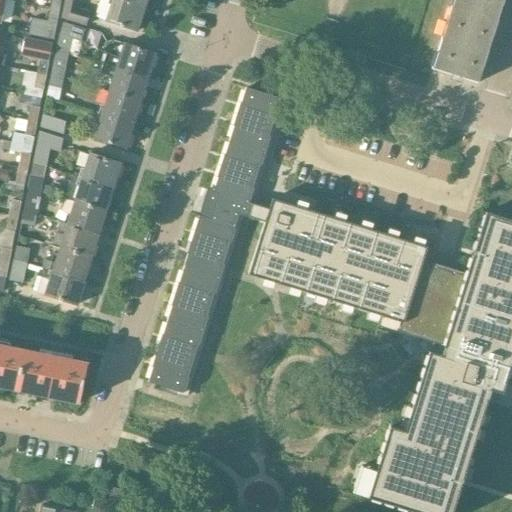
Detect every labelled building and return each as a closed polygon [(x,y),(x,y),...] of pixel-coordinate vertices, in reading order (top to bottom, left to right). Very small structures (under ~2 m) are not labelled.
[(60,0),(51,0),(50,7),(59,9),(60,0)] [(64,0),(61,19),(85,26),(89,12),(77,9),(79,0),(64,0)] [(138,31),(145,8),(121,0),(112,0),(106,21),(138,31)] [(453,0),(432,69),(477,83),(503,0),(453,0)] [(59,9),(50,7),(48,22),(56,24),(59,9)] [(48,22),(31,19),(28,34),(53,39),(56,24),(48,22)] [(58,36),(55,50),(68,53),(70,40),(81,42),(84,29),(63,23),(58,36)] [(36,74),(45,76),(52,43),(24,38),(20,57),(39,60),(36,74)] [(103,64),(148,78),(155,54),(123,44),(119,57),(106,53),(103,64)] [(68,53),(55,50),(51,74),(63,77),(68,53)] [(148,78),(103,64),(99,75),(112,79),(109,91),(140,101),(148,78)] [(43,89),(45,76),(36,74),(33,88),(43,89)] [(63,77),(51,74),(48,86),(61,88),(63,77)] [(217,194),(209,219),(200,216),(148,383),(187,395),(243,216),(247,202),(252,204),(285,100),(246,88),(213,193),(217,194)] [(140,101),(109,91),(101,115),(133,125),(140,101)] [(30,106),(27,120),(36,122),(39,108),(30,106)] [(65,122),(42,114),(39,128),(62,135),(65,122)] [(126,148),(133,125),(101,115),(94,138),(126,148)] [(0,116),(0,129),(22,131),(23,118),(0,116)] [(14,133),(12,142),(31,146),(33,137),(36,122),(27,120),(24,135),(14,133)] [(39,132),(32,164),(46,166),(49,150),(59,152),(62,139),(39,132)] [(12,142),(10,151),(20,153),(17,168),(27,170),(29,155),(31,146),(12,142)] [(82,177),(113,187),(121,164),(89,154),(82,177)] [(46,166),(32,164),(30,175),(43,178),(46,166)] [(17,168),(15,183),(24,184),(27,170),(17,168)] [(113,187),(82,177),(74,201),(106,211),(113,187)] [(23,213),(36,215),(41,191),(28,189),(23,213)] [(247,202),(243,216),(264,222),(248,275),(446,336),(440,356),(428,352),(404,432),(389,427),(367,498),(410,511),(451,511),(461,483),(490,391),(501,394),(511,360),(511,221),(485,213),(463,282),(420,268),(426,248),(272,199),(269,209),(252,204),(247,202)] [(10,200),(7,215),(17,217),(20,202),(10,200)] [(106,211),(74,201),(67,225),(98,235),(106,211)] [(33,228),(36,215),(23,213),(21,225),(33,228)] [(17,217),(7,215),(5,230),(0,233),(0,237),(12,240),(17,217)] [(98,235),(67,225),(58,222),(51,246),(59,248),(91,258),(98,235)] [(12,240),(0,237),(0,246),(1,247),(0,254),(0,262),(8,264),(12,240)] [(15,246),(13,261),(26,263),(29,249),(15,246)] [(42,268),(52,271),(83,281),(91,258),(59,248),(54,263),(44,260),(42,268)] [(26,263),(13,261),(10,276),(23,278),(26,263)] [(0,276),(6,277),(8,264),(0,262),(0,276)] [(76,305),(83,281),(52,271),(44,295),(76,305)] [(87,364),(0,346),(0,387),(79,404),(87,364)] [(123,491),(111,488),(109,500),(121,502),(123,491)]
